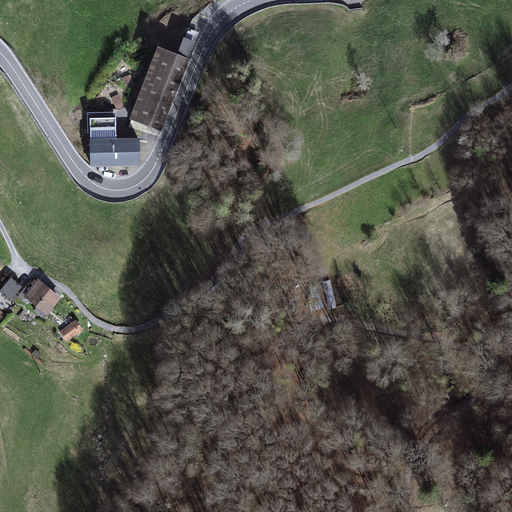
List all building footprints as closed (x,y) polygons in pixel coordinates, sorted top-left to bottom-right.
[(200,37),(209,16),(197,11),(188,32),(200,37)] [(363,11),(350,12),(352,26),(364,25),(363,11)] [(160,131),(194,44),(186,41),(180,56),(159,48),(131,120),(147,126),(160,131)] [(128,77),(122,79),(125,87),(131,85),(128,77)] [(118,98),(112,100),(116,108),(122,105),(118,98)] [(90,121),(115,120),(115,112),(90,113),(90,121)] [(139,140),(116,140),(115,120),(90,121),(91,166),(139,164),(139,140)] [(129,127),(144,133),(147,126),(131,120),(129,127)] [(22,287),(11,277),(0,290),(0,291),(14,303),(19,297),(18,297),(16,294),(22,287)] [(19,297),(22,300),(25,296),(38,306),(34,311),(42,317),(58,298),(38,281),(34,286),(30,283),(18,297),(19,297)] [(66,341),(81,331),(71,317),(64,322),(67,327),(60,333),(66,341)]
